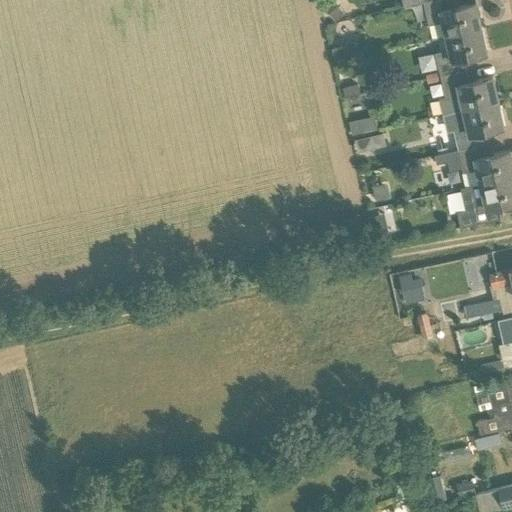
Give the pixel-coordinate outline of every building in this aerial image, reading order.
[(433,39),(448,36),(482,28),(476,2),(452,8),(450,0),(432,0),(424,2),(433,39)] [(336,2),(326,11),(337,22),(346,14),(336,2)] [(442,76),(467,70),(464,58),(488,53),(482,28),(448,36),(451,49),(436,53),(442,76)] [(335,60),(346,57),(345,51),(339,48),(333,49),(335,60)] [(462,96),(465,110),(499,101),(494,76),(469,82),(467,70),(442,76),(447,99),(462,96)] [(346,96),(356,94),(354,85),(344,87),(346,96)] [(454,127),(459,150),(484,144),(481,132),(505,127),(499,101),(465,110),(468,123),(454,127)] [(375,116),(350,121),(353,134),(378,129),(375,116)] [(371,135),(374,148),(387,145),(384,132),(371,135)] [(479,170),(482,183),(511,176),(511,155),(511,150),(487,156),(484,144),(459,150),(464,173),(479,170)] [(511,176),(482,183),(485,197),(464,202),(466,210),(457,212),(461,227),(501,218),(498,206),(511,203),(511,176)] [(385,213),(368,216),(375,246),(392,243),(385,213)] [(493,287),(511,282),(511,268),(511,270),(490,275),(493,287)] [(411,274),(400,276),(407,304),(426,300),(422,278),(413,280),(411,274)] [(501,297),(467,305),(470,318),(504,310),(501,297)] [(428,313),(418,315),(424,338),(434,335),(428,313)] [(511,316),(499,320),(504,343),(511,341),(511,316)] [(501,361),(481,366),(484,378),(504,374),(501,361)] [(511,378),(511,379),(511,378),(471,387),(477,415),(494,411),(499,431),(511,427),(511,378)] [(500,433),(475,438),(477,450),(503,444),(500,433)] [(433,477),(438,501),(446,499),(441,475),(433,477)] [(457,484),(460,495),(476,491),(473,480),(457,484)] [(491,511),(511,507),(511,483),(475,492),(479,511),(491,511)]
